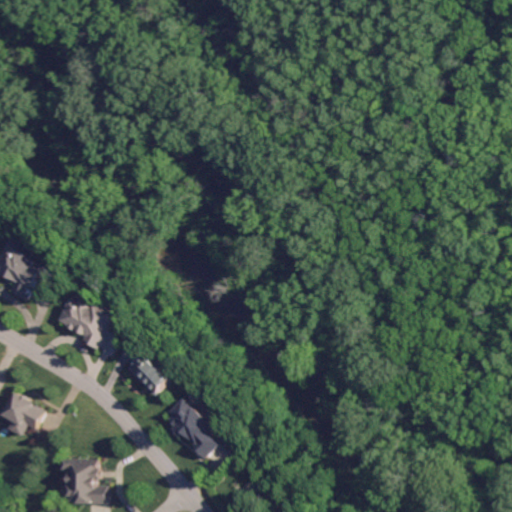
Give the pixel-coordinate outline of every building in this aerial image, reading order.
[(55,263),(30,250),(35,241),(22,235),(4,270),(24,280),(19,291),(36,300),(55,263)] [(107,347),(128,313),(105,299),(101,306),(83,294),(66,322),(107,347)] [(186,376),(158,349),(139,369),(168,396),(186,376)] [(31,425),(38,429),(51,409),(21,391),(7,414),(16,419),(11,427),(25,435),(31,425)] [(213,457),(232,442),(223,431),(226,428),(201,397),(177,417),(193,437),(196,434),(213,457)] [(103,459),(65,458),(65,469),(73,469),(73,485),(65,484),(65,502),(112,503),(112,485),(103,484),(103,459)]
